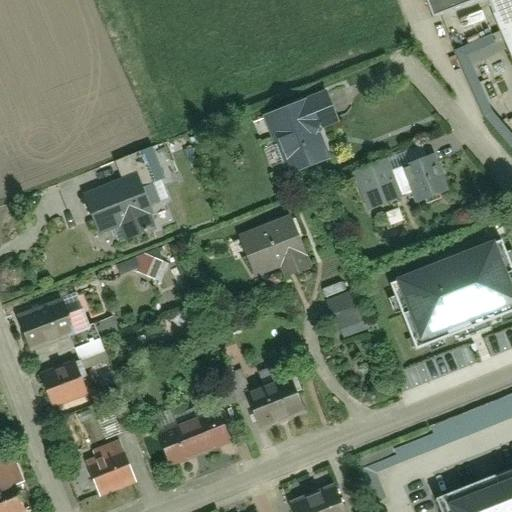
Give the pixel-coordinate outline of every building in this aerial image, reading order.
[(511,0),(427,0),(435,16),(482,0),(487,0),(511,59),(511,0)] [(261,120),(283,178),(322,165),(311,138),(337,127),(325,97),(261,120)] [(426,151),(388,165),(404,203),(407,211),(446,198),(426,151)] [(388,165),(352,178),(368,217),(404,203),(388,165)] [(135,181),(80,201),(95,239),(116,232),(119,241),(154,230),(135,181)] [(240,239),(255,275),(283,264),(288,276),(311,267),(291,219),(240,239)] [(489,294),(505,334),(511,331),(511,249),(507,237),(423,273),(439,312),(489,294)] [(339,328),(359,320),(350,295),(330,303),(339,328)] [(57,307),(16,322),(28,352),(69,337),(57,307)] [(39,380),(51,412),(88,398),(76,366),(39,380)] [(243,397),(256,433),(304,414),(290,378),(243,397)] [(154,438),(168,469),(228,446),(215,415),(154,438)] [(84,467),(95,499),(137,484),(125,451),(84,467)] [(439,511),(511,511),(511,470),(434,500),(439,511)] [(25,511),(14,482),(0,487),(0,511),(25,511)] [(285,511),(339,511),(332,491),(284,510),(285,511)]
